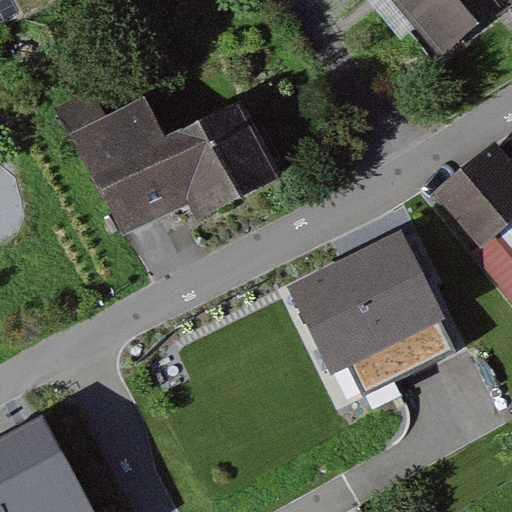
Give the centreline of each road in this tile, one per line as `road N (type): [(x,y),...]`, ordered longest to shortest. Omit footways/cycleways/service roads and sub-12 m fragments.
road 1 (residential): [(415,173),(79,349)]
road 2 (residential): [(415,173),(298,0)]
road 3 (residential): [(79,349),(160,511)]
